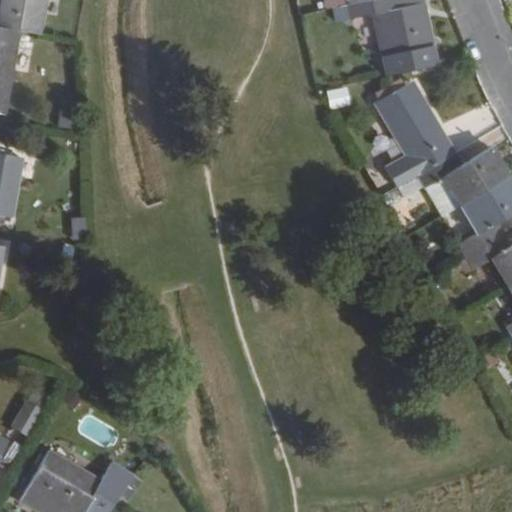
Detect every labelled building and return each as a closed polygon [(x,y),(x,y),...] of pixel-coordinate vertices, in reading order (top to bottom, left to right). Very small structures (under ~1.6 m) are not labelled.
[(37,34),(43,0),(0,0),(0,3),(0,27),(18,31),(37,34)] [(433,65),(418,0),(365,0),(348,4),(351,19),(373,15),(388,75),(433,65)] [(0,113),(3,114),(18,31),(0,27),(0,113)] [(452,153),(409,81),(375,101),(407,155),(385,167),(396,187),(418,174),(452,153)] [(58,107),(56,126),(72,127),(73,108),(58,107)] [(460,204),(494,184),(477,156),(460,166),(452,153),(418,174),(442,214),(460,204)] [(0,154),(0,216),(9,218),(21,158),(0,154)] [(495,222),(511,212),(494,184),(460,204),(477,232),(459,243),(466,256),(503,234),(495,222)] [(67,219),(71,240),(85,238),(82,217),(67,219)] [(511,282),(511,246),(510,248),(503,234),(466,256),(474,269),(493,258),(509,285),(511,282)] [(26,439),(41,414),(27,406),(12,431),(26,439)] [(17,511),(107,511),(129,482),(102,467),(89,488),(35,457),(5,505),(17,511)]
